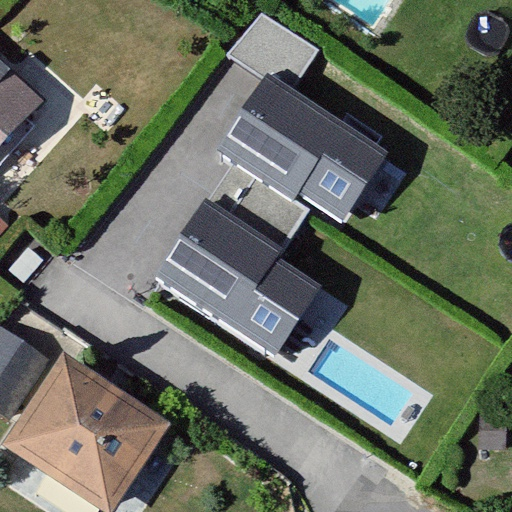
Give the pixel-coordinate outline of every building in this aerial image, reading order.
[(299,83),(323,47),(267,10),(244,46),(299,83)] [(0,80),(0,174),(46,121),(0,80)] [(303,254),(344,282),(395,210),(253,111),(211,171),(253,200),(232,230),(291,271),(303,254)] [(2,325),(0,328),(0,402),(17,412),(50,351),(2,325)] [(126,511),(168,457),(61,380),(0,471),(0,475),(56,511),(126,511)]
